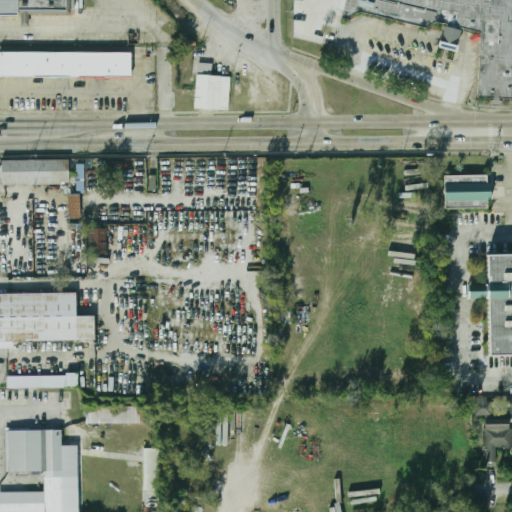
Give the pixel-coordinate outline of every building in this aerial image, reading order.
[(0,0),(66,0),(66,10),(18,10),(18,15),(0,15),(0,0)] [(511,0),(511,99),(477,97),(479,31),(436,21),(424,28),(359,12),(348,20),(342,19),(346,0),(511,0)] [(440,48),(442,40),(446,27),(463,32),(459,46),(457,53),(440,48)] [(0,52),(132,52),(132,78),(0,78),(0,52)] [(195,108),(229,110),(231,76),(212,75),(212,64),(198,62),(195,108)] [(71,160),(1,160),(1,184),(71,184),(71,160)] [(445,177),(487,176),(488,209),(445,210),(445,177)] [(69,218),(81,217),(80,194),(68,194),(69,218)] [(106,252),(106,228),(88,228),(88,252),(106,252)] [(486,255),(511,255),(511,354),(485,354),(486,255)] [(0,293),(75,292),(75,316),(92,316),(93,339),(0,341),(0,293)] [(66,375),(66,388),(7,388),(7,376),(66,375)] [(490,397),(474,397),(474,416),(490,415),(490,397)] [(158,423),(158,407),(86,408),(86,424),(158,423)] [(7,430),(62,428),(63,471),(8,472),(7,430)] [(511,429),(485,429),(485,470),(496,470),(497,448),(511,448),(511,429)] [(145,450),(160,449),(161,491),(146,491),(145,450)] [(44,511),(44,502),(44,477),(61,477),(61,511),(44,511)] [(0,511),(0,503),(44,502),(44,511),(0,511)]
